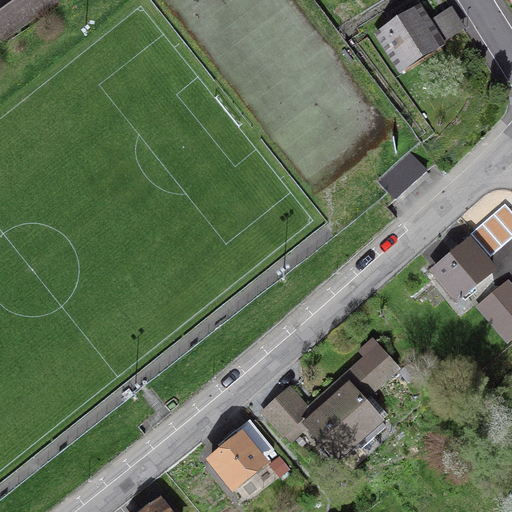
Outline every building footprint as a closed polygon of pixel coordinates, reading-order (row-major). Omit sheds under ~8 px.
[(12,0),(0,9),(0,41),(58,0),(12,0)] [(380,35),(403,71),(405,72),(440,49),(441,47),(418,11),(380,35)] [(379,181),(395,199),(426,172),(410,154),(379,181)] [(434,271),(458,299),(491,272),(468,243),(434,271)] [(511,295),(506,288),(483,306),(508,336),(511,333),(511,295)] [(360,351),(366,359),(335,387),(341,394),(305,426),(336,460),(368,432),(373,438),(385,427),(362,401),(397,369),(372,341),(360,351)] [(289,389),(276,401),(297,425),(309,413),(289,389)] [(297,425),(276,401),(263,413),(284,437),(285,436),(297,425)] [(223,452),(211,461),(232,488),(262,464),(260,462),(273,451),(256,429),(243,440),(241,437),(234,443),(229,438),(219,446),(223,452)] [(167,511),(160,503),(148,511),(141,511),(140,510),(137,511),(167,511)]
